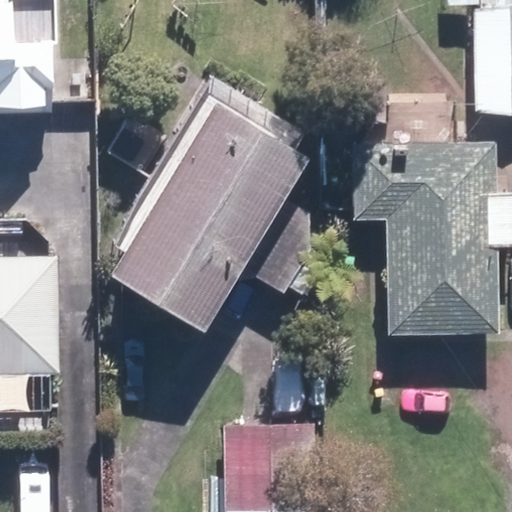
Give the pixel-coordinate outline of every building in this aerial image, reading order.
[(0,0),(0,97),(65,97),(64,0),(0,0)] [(511,104),(511,0),(480,0),(483,105),(511,104)] [(311,118),(220,68),(119,250),(223,307),(317,136),(304,129),(311,118)] [(505,319),(501,133),(360,136),(362,209),(395,208),(398,321),(505,319)] [(377,303),(379,233),(347,232),(346,302),(377,303)] [(63,248),(0,249),(0,361),(64,360),(63,248)] [(312,414),(225,417),(229,507),(315,504),(312,414)]
